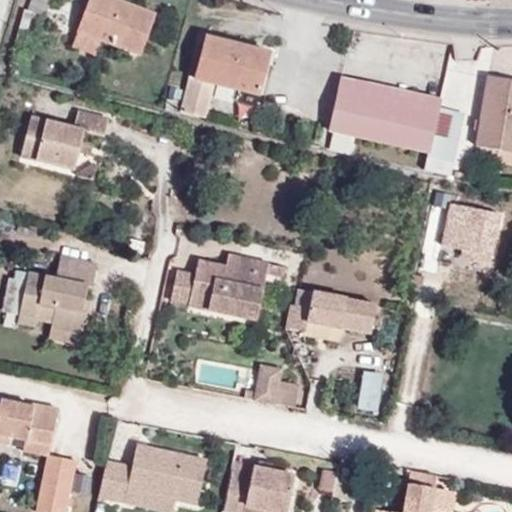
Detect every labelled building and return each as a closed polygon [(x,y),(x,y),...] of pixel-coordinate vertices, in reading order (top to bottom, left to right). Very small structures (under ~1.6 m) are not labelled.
[(46,13),(50,0),(31,0),(29,6),(46,13)] [(90,0),(78,31),(101,40),(139,55),(155,14),(118,0),(90,0)] [(101,40),(78,31),(72,47),(95,56),(101,40)] [(259,94),(269,52),(206,36),(196,78),(189,77),(180,112),(205,118),(215,84),(259,94)] [(511,152),(511,79),(488,76),(476,147),(511,152)] [(437,114),(338,90),(329,131),(333,132),(329,148),(351,153),(355,137),(428,154),(437,114)] [(461,119),(437,114),(428,154),(425,169),(449,174),(461,119)] [(31,120),(21,159),(74,172),(80,144),(82,135),(104,140),(109,123),(77,116),(74,131),(31,120)] [(74,172),(21,159),(21,164),(79,179),(80,174),(89,176),(94,158),(88,156),(90,146),(80,144),(74,172)] [(488,256),(497,213),(466,207),(457,249),(488,256)] [(37,321),(51,324),(84,330),(87,314),(82,313),(88,285),(93,285),(97,264),(60,256),(56,277),(29,271),(17,324),(35,328),(37,321)] [(255,319),(265,274),(267,262),(240,257),(237,268),(198,260),(195,275),(177,271),(171,300),(189,304),(189,306),(255,319)] [(267,262),(265,274),(282,277),(284,266),(267,262)] [(370,335),(376,305),(300,290),(297,307),(290,306),(286,330),(304,333),(304,337),(338,343),(341,329),(370,335)] [(84,330),(51,324),(48,338),(80,345),(84,330)] [(283,366),(258,362),(254,388),(246,387),(244,398),(277,404),(280,379),(283,366)] [(381,412),(384,373),(365,371),(361,411),(381,412)] [(299,382),(280,379),(277,404),(295,407),(299,382)] [(0,442),(24,447),(23,451),(49,455),(59,409),(34,404),(33,407),(1,400),(0,402),(0,442)] [(106,460),(98,498),(160,511),(172,511),(174,502),(196,506),(206,459),(137,444),(133,466),(106,460)] [(36,511),(65,511),(76,460),(47,456),(36,511)] [(231,477),(223,511),(243,511),(245,505),(278,511),(287,511),(294,476),(254,468),(251,480),(231,477)] [(320,488),(342,495),(349,476),(327,468),(320,488)] [(413,471),(411,484),(440,486),(441,474),(413,471)] [(445,511),(441,511),(444,490),(408,485),(403,511),(383,511),(375,511),(445,511)]
